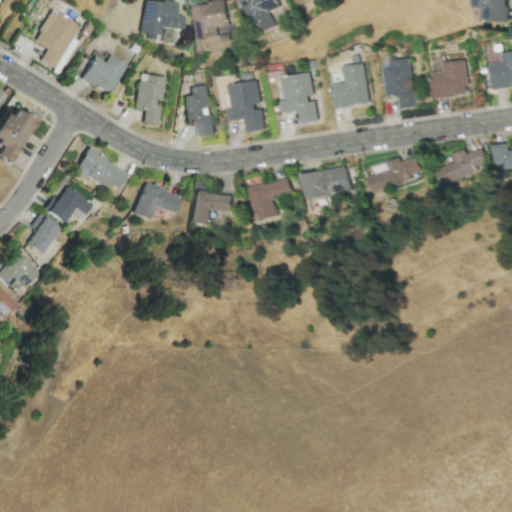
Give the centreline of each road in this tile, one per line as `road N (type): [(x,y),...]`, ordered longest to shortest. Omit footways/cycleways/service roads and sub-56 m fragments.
road 1 (residential): [(0,69),(73,118),(142,150),(221,163),(511,116)]
road 2 (residential): [(73,118),(0,223)]
